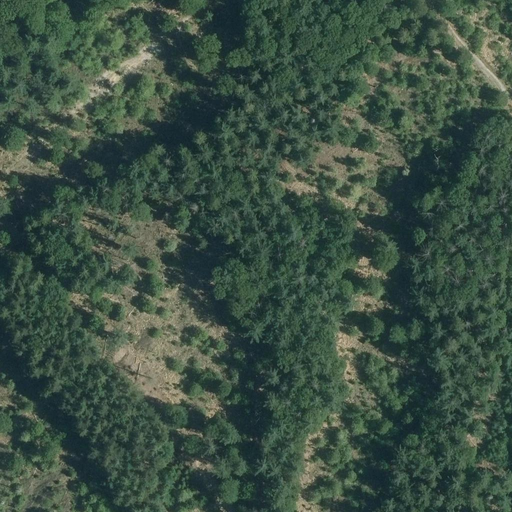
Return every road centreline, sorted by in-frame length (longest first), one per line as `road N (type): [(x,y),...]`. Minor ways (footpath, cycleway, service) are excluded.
road 1 (track): [(0,215),(118,358),(229,511)]
road 2 (track): [(0,184),(170,29)]
road 3 (track): [(423,0),(511,100)]
